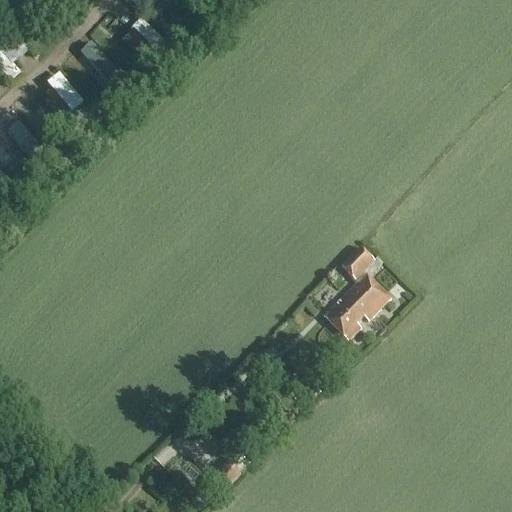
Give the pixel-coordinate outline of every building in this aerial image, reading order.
[(41,13),(34,6),(26,15),(33,21),(41,13)] [(184,18),(183,13),(180,10),(175,11),(172,14),(173,18),(176,21),(181,21),(184,18)] [(163,23),(161,12),(150,15),(152,25),(163,23)] [(90,93),(113,71),(85,40),(62,61),(68,68),(73,63),(85,75),(78,81),(90,93)] [(128,63),(141,72),(149,61),(137,51),(128,63)] [(117,74),(105,85),(116,97),(128,86),(117,74)] [(73,116),(45,138),(55,149),(92,119),(82,107),(84,106),(59,76),(48,86),(73,116)] [(104,125),(115,118),(108,107),(97,115),(104,125)] [(18,160),(43,146),(37,135),(12,150),(18,160)] [(360,251),(341,269),(355,283),(374,265),(360,251)] [(368,324),(391,301),(367,276),(324,319),(348,344),(361,331),(357,327),(364,320),(368,324)] [(237,454),(212,480),(225,492),(249,466),(237,454)]
